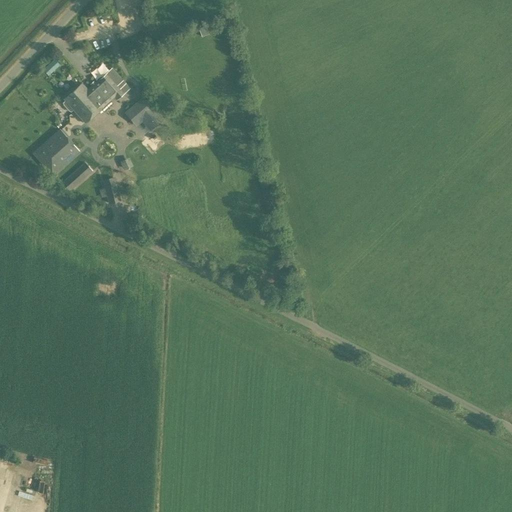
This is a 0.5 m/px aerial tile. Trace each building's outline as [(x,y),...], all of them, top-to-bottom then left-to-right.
[(199,28),(202,36),(211,32),(209,25),(199,28)] [(117,40),(110,42),(114,53),(120,51),(117,40)] [(43,69),(48,76),(60,65),(54,59),(43,69)] [(63,99),(65,101),(62,103),(63,105),(68,111),(70,112),(73,110),(85,123),(113,97),(116,101),(130,88),(112,68),(96,82),(94,80),(89,85),(90,86),(87,89),(81,83),(63,99)] [(142,121),(149,129),(162,117),(142,96),(124,113),(136,126),(142,121)] [(77,151),(60,130),(33,153),(50,173),(77,151)] [(68,192),(92,171),(84,162),(61,184),(68,192)] [(109,204),(120,201),(114,177),(103,180),(109,204)] [(23,487),(20,495),(33,498),(35,490),(23,487)]
